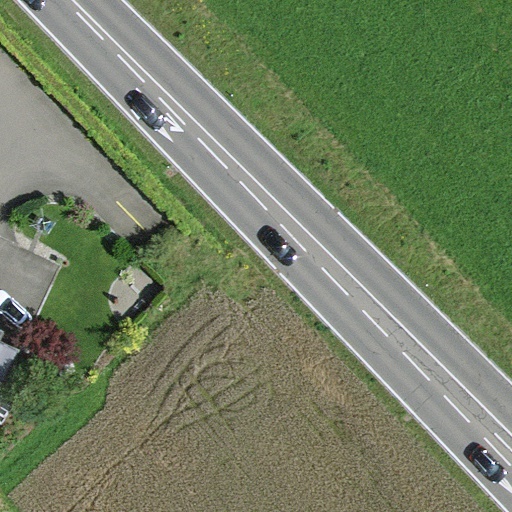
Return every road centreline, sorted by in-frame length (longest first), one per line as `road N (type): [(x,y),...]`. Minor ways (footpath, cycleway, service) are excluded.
road 1 (primary): [(511,434),(67,0)]
road 2 (residential): [(134,217),(0,81)]
